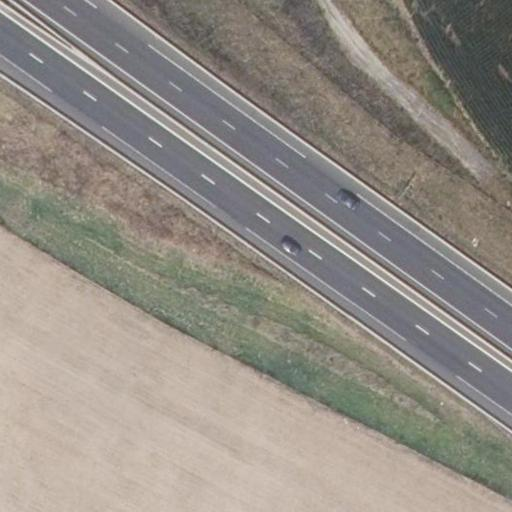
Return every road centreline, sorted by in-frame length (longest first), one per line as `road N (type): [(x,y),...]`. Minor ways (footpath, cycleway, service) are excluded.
road 1 (motorway): [(0,38),(511,402)]
road 2 (motorway): [(511,313),(68,0)]
road 3 (track): [(328,0),(362,67),(483,171)]
